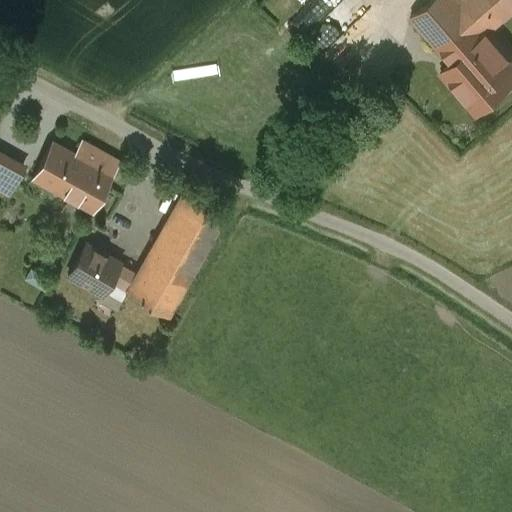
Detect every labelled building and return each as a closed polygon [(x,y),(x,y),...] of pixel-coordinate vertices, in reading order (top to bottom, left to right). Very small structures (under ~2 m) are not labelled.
[(497,0),(508,0),(511,4),(511,0),(431,0),(412,18),(440,48),(497,0)] [(511,4),(508,0),(497,0),(440,48),(453,62),(489,102),(511,82),(511,71),(508,68),(511,64),(511,52),(492,30),(511,12),(511,4)] [(489,102),(453,62),(440,72),(477,112),(489,102)] [(75,150),(53,138),(32,177),(92,208),(119,156),(82,136),(75,150)] [(27,163),(0,148),(0,190),(9,195),(27,163)] [(226,212),(183,190),(139,272),(128,291),(170,314),(226,212)] [(139,272),(82,239),(62,274),(102,297),(111,281),(128,291),(139,272)] [(34,263),(28,277),(50,287),(56,274),(34,263)]
